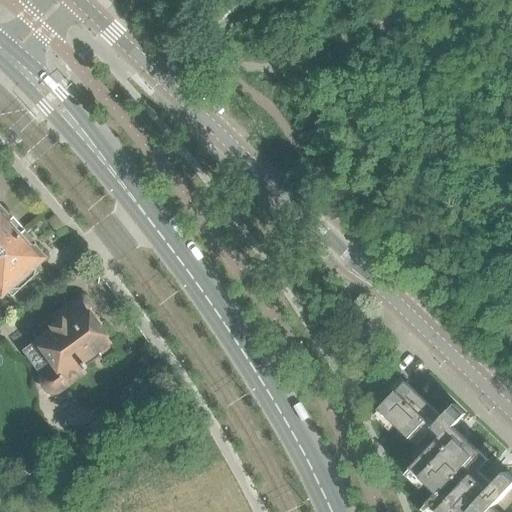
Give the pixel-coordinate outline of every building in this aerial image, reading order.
[(229,14),(242,0),(228,0),(233,4),(226,10),(229,14)] [(381,148),(407,123),(353,68),(302,116),(320,134),(334,132),(377,170),(386,161),(381,148)] [(0,251),(21,232),(20,232),(20,227),(13,220),(8,220),(0,210),(0,251)] [(21,232),(0,251),(0,301),(8,294),(11,297),(39,272),(34,266),(40,261),(41,256),(32,247),(33,247),(32,246),(33,242),(26,234),(21,234),(21,232)] [(79,366),(109,343),(85,310),(87,308),(88,306),(88,303),(87,300),(86,300),(84,298),(81,297),(79,297),(76,298),(53,315),(58,321),(48,328),(51,332),(22,354),(38,375),(37,377),(35,381),(35,386),(36,391),(39,395),(44,391),(46,394),(50,396),(54,396),(58,394),(59,396),(86,376),(79,366)] [(0,322),(10,314),(2,306),(0,307),(0,322)] [(499,511),(495,508),(497,506),(504,511),(511,511),(511,493),(511,492),(511,490),(511,476),(508,473),(495,486),(480,471),(489,462),(478,452),(472,446),(468,443),(453,429),(466,415),(456,405),(443,418),(418,393),(406,383),(380,411),(407,436),(418,447),(429,436),(437,443),(412,469),(412,470),(428,484),(438,494),(428,504),(436,511),(499,511)] [(478,452),(489,462),(497,453),(487,443),(478,452)]
